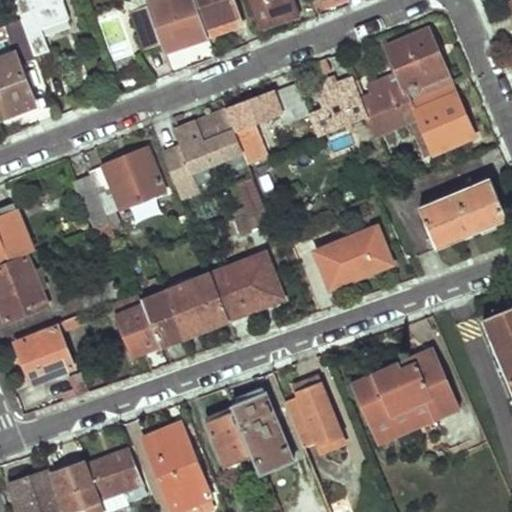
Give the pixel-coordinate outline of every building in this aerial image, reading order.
[(34,56),(35,55),(48,51),(46,44),(41,32),(33,10),(31,11),(27,0),(13,0),(21,19),(34,56)] [(71,21),(63,0),(32,0),(29,1),(33,10),(41,32),(67,23),(71,21)] [(149,5),(147,0),(125,0),(143,48),(162,41),(149,5)] [(195,0),(165,0),(149,5),(162,41),(165,50),(207,34),(195,0)] [(195,0),(207,34),(209,38),(240,26),(231,0),(195,0)] [(247,0),(258,28),(300,13),(295,0),(247,0)] [(21,19),(0,26),(0,41),(11,38),(17,54),(0,60),(0,114),(1,118),(35,106),(20,64),(35,59),(34,56),(21,19)] [(67,23),(41,32),(46,44),(71,35),(67,23)] [(368,118),(451,84),(428,30),(386,47),(397,74),(368,86),(371,95),(361,99),(368,118)] [(171,68),(213,55),(209,45),(168,57),(171,68)] [(368,118),(361,99),(353,78),(338,84),(336,78),(328,82),(320,99),(325,110),(310,116),(318,139),(366,120),(368,118)] [(259,135),(309,115),(296,83),(227,111),(242,148),(249,167),(269,159),(259,135)] [(368,118),(366,120),(374,139),(420,119),(435,155),(475,138),(451,84),(368,118)] [(196,125),(192,126),(206,162),(242,148),(227,111),(211,116),(211,118),(211,119),(210,120),(207,121),(206,120),(205,119),(203,119),(202,119),(200,120),(199,121),(198,122),(197,123),(196,125)] [(90,177),(106,214),(166,192),(148,149),(88,171),(90,177)] [(405,173),(397,176),(400,183),(409,180),(405,173)] [(114,237),(109,223),(106,214),(90,177),(77,182),(101,242),(114,237)] [(491,177),(417,208),(435,249),(508,218),(491,177)] [(249,207),(244,209),(247,215),(266,208),(262,198),(248,204),(249,207)] [(0,262),(8,260),(9,262),(35,252),(15,203),(0,208),(0,262)] [(266,208),(247,215),(249,220),(255,218),(257,222),(270,218),(266,208)] [(394,265),(378,227),(316,254),(331,288),(370,271),(372,275),(394,265)] [(212,277),(230,323),(284,300),(265,255),(212,277)] [(26,258),(0,268),(0,303),(7,322),(46,307),(42,295),(48,293),(41,276),(46,274),(42,266),(31,271),(26,258)] [(184,340),(230,323),(212,277),(165,294),(184,340)] [(78,293),(84,308),(109,298),(103,283),(78,293)] [(142,304),(159,347),(160,349),(184,340),(165,294),(141,303),(142,304)] [(159,347),(142,304),(116,314),(133,358),(159,347)] [(511,397),(511,305),(480,318),(511,397)] [(16,342),(32,384),(74,368),(60,331),(79,324),(76,316),(57,324),(57,326),(16,342)] [(435,419),(457,410),(432,352),(354,385),(379,443),(426,423),(429,430),(438,426),(435,419)] [(285,403),(304,449),(318,443),(322,453),(345,443),(319,377),(295,387),(299,397),(285,403)] [(266,395),(233,406),(235,412),(256,464),(261,477),(294,465),(266,395)] [(230,474),(256,464),(235,412),(209,422),(230,474)] [(183,432),(145,446),(169,511),(172,511),(208,499),(183,432)] [(128,452),(89,467),(103,503),(142,487),(128,452)] [(89,467),(88,464),(58,475),(56,469),(49,471),(63,511),(100,511),(98,504),(103,503),(89,467)] [(18,511),(63,511),(49,471),(9,486),(18,511)]
